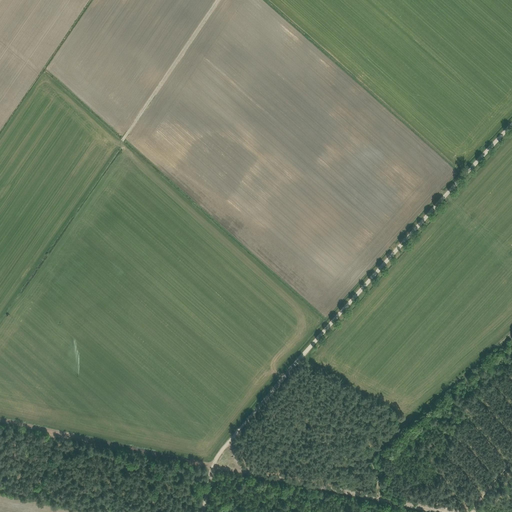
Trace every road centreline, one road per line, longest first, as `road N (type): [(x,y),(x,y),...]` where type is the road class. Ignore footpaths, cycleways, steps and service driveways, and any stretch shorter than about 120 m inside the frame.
road 1 (unclassified): [(202,511),(221,450),(511,124)]
road 2 (track): [(213,466),(0,420)]
road 3 (track): [(213,466),(381,500)]
